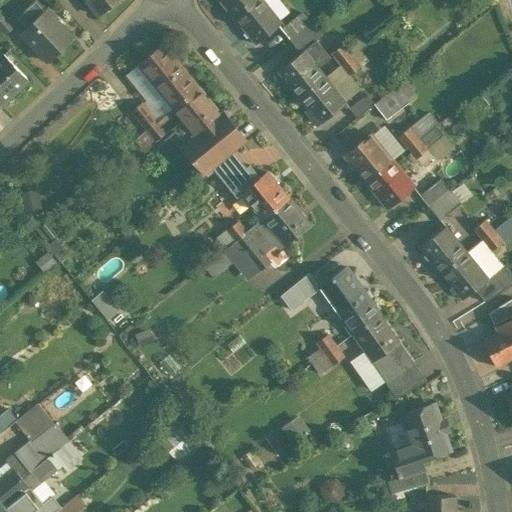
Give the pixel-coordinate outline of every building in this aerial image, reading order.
[(45,10),(36,0),(19,17),(28,27),(21,33),(47,60),(72,37),(56,20),(58,18),(48,7),(45,10)] [(116,0),(86,0),(98,15),(116,0)] [(221,0),(235,17),(255,0),(221,0)] [(263,0),(255,0),(235,17),(256,44),(282,22),(263,0)] [(0,10),(0,9),(0,28),(5,34),(15,25),(0,10)] [(302,12),(282,28),(290,38),(310,22),(302,12)] [(310,22),(290,38),(298,48),(318,32),(310,22)] [(321,36),(318,32),(298,48),(301,52),(316,39),(321,36)] [(301,52),(278,71),(299,97),(325,76),(318,67),(330,57),(316,39),(301,52)] [(178,60),(165,44),(139,65),(152,81),(178,60)] [(352,55),(343,44),(332,53),(341,64),(352,55)] [(0,57),(0,103),(1,105),(28,80),(4,54),(0,57)] [(361,66),(352,55),(341,64),(350,75),(361,66)] [(199,87),(178,60),(152,81),(173,108),(199,87)] [(350,107),(367,93),(350,75),(341,64),(325,76),(347,102),(350,107)] [(152,81),(139,65),(123,79),(143,103),(149,110),(158,121),(173,108),(152,81)] [(325,76),(299,97),(321,123),(345,103),(347,102),(325,76)] [(375,103),(374,104),(386,119),(410,101),(398,86),(375,103)] [(220,113),(199,87),(173,108),(193,133),(194,134),(220,113)] [(367,93),(350,107),(347,102),(345,103),(357,118),(374,104),(375,103),(367,93)] [(138,119),(149,110),(143,103),(132,111),(138,119)] [(158,121),(149,110),(138,119),(147,130),(158,121)] [(220,113),(194,134),(193,133),(191,135),(192,136),(185,141),(198,157),(199,159),(225,137),(236,128),(222,112),(220,113)] [(158,121),(147,130),(155,140),(166,131),(158,121)] [(387,122),(375,130),(392,156),(404,149),(387,122)] [(399,137),(408,148),(419,139),(411,128),(399,137)] [(371,134),(345,155),(366,181),(392,160),(371,134)] [(225,137),(199,159),(198,157),(195,160),(206,173),(212,168),(233,151),(235,149),(225,137)] [(428,150),(419,139),(408,148),(417,159),(428,150)] [(233,151),(212,168),(226,183),(247,166),(233,151)] [(414,186),(392,160),(366,181),(388,207),(414,186)] [(267,171),(260,177),(250,164),(247,166),(226,183),(237,197),(242,193),(263,218),(289,197),(267,171)] [(441,178),(420,195),(429,206),(450,189),(441,178)] [(450,189),(429,206),(440,220),(461,204),(450,189)] [(39,190),(24,191),(25,208),(40,208),(39,190)] [(263,218),(247,231),(256,242),(260,248),(276,235),(284,245),(310,224),(289,197),(263,218)] [(503,241),(511,233),(511,215),(494,230),(503,241)] [(494,230),(485,219),(474,228),(483,239),(494,230)] [(238,220),(227,229),(236,240),(247,231),(238,220)] [(467,252),(446,225),(420,246),(441,273),(467,252)] [(227,229),(217,237),(226,248),(236,240),(227,229)] [(494,230),(483,239),(492,250),(503,241),(494,230)] [(247,231),(236,240),(245,251),(256,242),(247,231)] [(280,248),(284,245),(276,235),(260,248),(264,253),(276,244),(280,248)] [(488,278),(503,266),(492,250),(483,239),(467,252),(488,278)] [(245,251),(236,240),(226,248),(250,278),(260,270),(245,251)] [(260,248),(256,242),(245,251),(260,270),(271,261),(264,253),(260,248)] [(488,278),(467,252),(441,273),(463,299),(475,289),(488,278)] [(488,278),(475,289),(485,301),(511,284),(511,277),(503,266),(488,278)] [(380,314),(347,267),(319,286),(321,288),(353,333),(380,314)] [(291,309),(321,288),(319,286),(309,273),(281,295),(291,309)] [(103,288),(92,298),(109,318),(120,308),(103,288)] [(511,298),(489,313),(494,324),(511,315),(511,298)] [(400,341),(381,313),(380,314),(353,333),(372,361),(399,342),(400,341)] [(511,319),(496,327),(498,332),(483,339),(496,366),(511,358),(511,319)] [(336,345),(328,333),(316,342),(324,353),(336,345)] [(399,342),(372,361),(386,381),(411,364),(413,362),(399,342)] [(336,345),(324,353),(333,365),(345,356),(336,345)] [(386,381),(389,385),(414,367),(411,364),(386,381)] [(414,367),(389,385),(397,397),(424,382),(414,367)] [(435,404),(404,415),(414,444),(419,460),(420,460),(450,449),(435,404)] [(18,424),(29,438),(51,421),(39,407),(18,424)] [(8,409),(0,414),(0,433),(17,420),(8,409)] [(181,417),(161,430),(179,458),(200,444),(181,417)] [(32,441),(46,458),(53,453),(63,445),(68,441),(54,423),(32,441)] [(32,441),(17,453),(30,471),(46,458),(32,441)] [(414,444),(393,451),(400,472),(402,475),(423,468),(420,460),(419,460),(414,444)] [(63,445),(53,453),(62,464),(66,468),(76,460),(63,445)] [(30,471),(17,453),(8,460),(14,468),(22,478),(30,471)] [(30,471),(39,483),(62,464),(53,453),(46,458),(30,471)] [(0,466),(0,478),(14,468),(8,460),(0,466)] [(14,468),(0,478),(0,495),(22,478),(14,468)] [(423,468),(402,475),(400,472),(399,473),(399,475),(390,478),(395,493),(428,482),(423,468)] [(22,478),(31,489),(35,486),(39,483),(30,471),(22,478)] [(343,495),(341,477),(326,479),(328,497),(343,495)] [(22,478),(0,495),(0,499),(7,508),(31,489),(22,478)] [(7,508),(10,511),(18,511),(20,511),(24,511),(44,497),(35,486),(31,489),(7,508)] [(56,511),(55,511),(77,511),(86,505),(77,495),(56,511)] [(456,511),(457,496),(426,495),(426,511),(456,511)] [(44,497),(24,511),(55,511),(56,511),(44,497)] [(0,499),(0,511),(10,511),(7,508),(0,499)]
